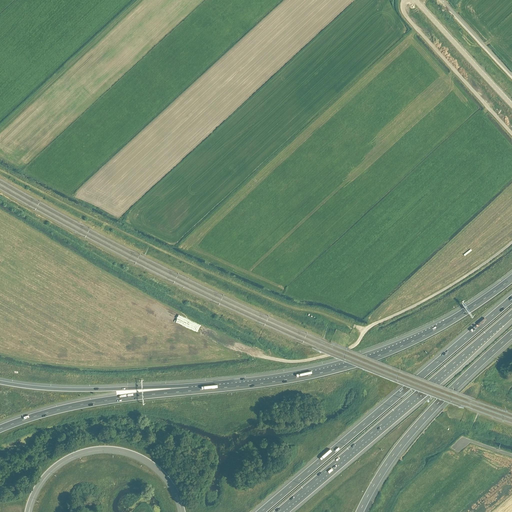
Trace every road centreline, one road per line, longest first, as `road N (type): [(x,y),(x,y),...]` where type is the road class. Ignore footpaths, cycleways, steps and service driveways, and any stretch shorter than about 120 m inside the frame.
road 1 (motorway): [(511,277),(452,319),(367,359),(276,381),(188,390)]
road 2 (motorway): [(511,298),(260,511)]
road 3 (motorway): [(278,511),(511,313)]
road 4 (motorway): [(359,511),(398,446),(511,333)]
road 5 (motorway): [(26,511),(44,474),(93,448),(148,460),(167,477),(183,511)]
road 6 (motorway): [(188,390),(77,404),(0,429)]
road 7 (motorway): [(188,390),(0,382)]
road 8 (unclassified): [(511,105),(414,0)]
